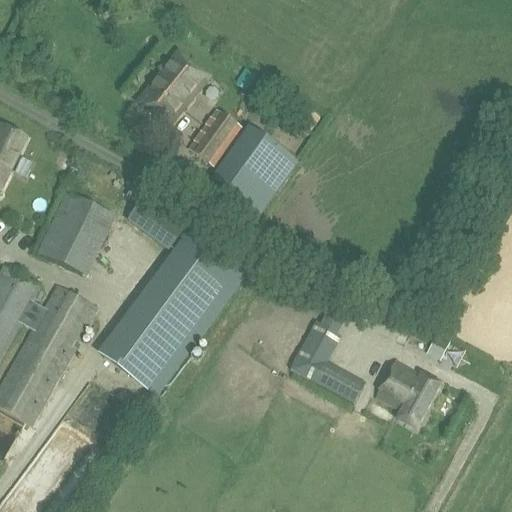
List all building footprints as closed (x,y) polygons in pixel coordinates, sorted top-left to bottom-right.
[(169,129),(211,78),(179,53),(138,104),(169,129)] [(215,170),(244,130),(218,112),(189,151),(215,170)] [(0,129),(0,189),(1,190),(26,140),(1,128),(0,129)] [(260,216),(297,164),(263,140),(226,192),(260,216)] [(139,206),(144,198),(132,190),(127,199),(139,206)] [(117,217),(66,193),(37,254),(88,279),(117,217)] [(170,252),(189,226),(149,197),(130,223),(170,252)] [(109,365),(155,400),(252,268),(206,234),(109,365)] [(34,332),(47,311),(34,303),(41,290),(5,269),(0,277),(0,362),(21,325),(34,332)] [(0,409),(33,428),(33,427),(96,312),(58,291),(47,311),(34,332),(0,392),(0,409)] [(368,318),(386,325),(390,316),(372,309),(368,318)] [(315,326),(290,373),(355,407),(364,389),(326,369),(341,340),(315,326)] [(427,357),(438,363),(448,343),(437,337),(427,357)] [(418,431),(442,386),(421,375),(421,377),(396,364),(377,401),(402,414),(399,421),(418,431)] [(86,466),(115,416),(86,400),(57,450),(86,466)]
